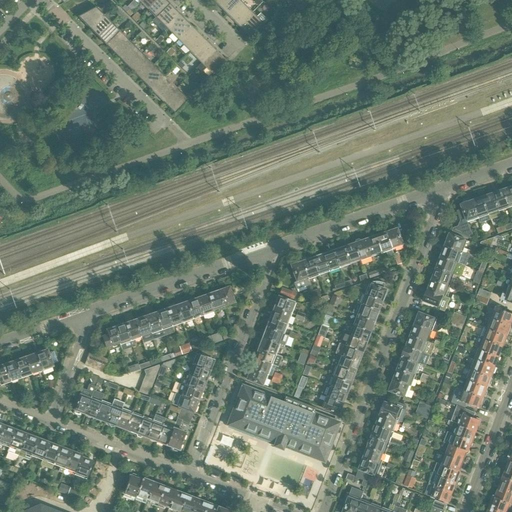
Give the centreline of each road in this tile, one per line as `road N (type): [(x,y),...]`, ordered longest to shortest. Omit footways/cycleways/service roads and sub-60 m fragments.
road 1 (track): [(0,283),(511,100)]
road 2 (residential): [(322,511),(435,213),(431,194)]
road 3 (residential): [(261,253),(265,274),(190,474)]
road 4 (residential): [(88,314),(261,253)]
road 5 (residential): [(261,253),(431,194)]
road 6 (residential): [(39,0),(165,124)]
road 7 (residential): [(190,474),(50,420)]
road 8 (residential): [(511,387),(463,511)]
